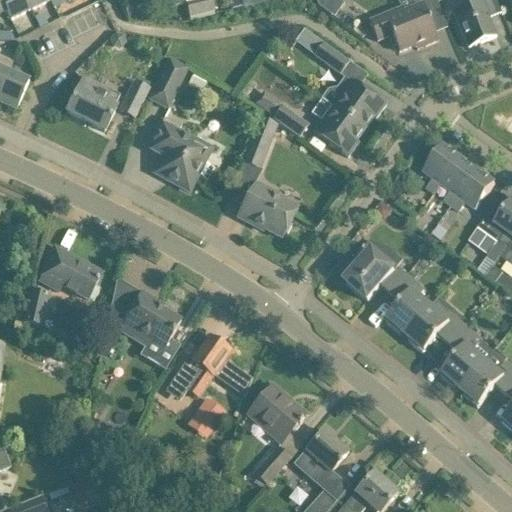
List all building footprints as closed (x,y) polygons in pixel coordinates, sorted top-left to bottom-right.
[(11,23),(57,0),(0,0),(0,104),(17,112),(29,84),(0,71),(0,16),(6,14),(11,23)] [(167,0),(170,10),(185,6),(183,0),(167,0)] [(183,0),(185,6),(187,5),(190,19),(214,14),(210,0),(183,0)] [(266,0),(241,0),(231,2),(233,9),(267,1),(266,0)] [(316,0),(318,7),(334,20),(344,6),(336,0),(335,0),(316,0)] [(468,51),(496,39),(489,21),(501,15),(494,0),(466,0),(470,8),(454,15),(468,51)] [(438,44),(423,6),(403,14),(401,10),(369,23),(377,44),(392,38),(399,55),(424,45),(425,49),(438,44)] [(43,16),(35,20),(40,30),(48,26),(43,16)] [(340,78),(349,65),(324,46),(314,59),(340,78)] [(168,111),(179,89),(188,71),(170,62),(161,80),(150,102),(168,111)] [(120,98),(85,80),(79,92),(76,98),(67,115),(105,134),(117,111),(114,109),(120,98)] [(350,85),(343,80),(337,89),(328,92),(321,101),(365,132),(373,121),(376,122),(386,108),(351,82),(350,85)] [(135,120),(149,92),(135,84),(121,113),(135,120)] [(263,94),(258,109),(274,115),(279,100),(263,94)] [(348,160),(359,145),(357,144),(365,132),(321,101),(311,115),(322,123),(313,135),(348,160)] [(300,141),(309,128),(283,109),(274,122),(300,141)] [(145,141),(155,120),(147,116),(137,137),(145,141)] [(207,181),(214,169),(205,164),(212,151),(179,134),(181,129),(164,120),(148,150),(164,159),(155,176),(189,194),(198,177),(207,181)] [(260,172),(277,127),(260,121),(243,166),(260,172)] [(435,197),(442,188),(461,161),(443,148),(424,174),(434,182),(427,191),(435,197)] [(452,209),(478,173),(461,161),(442,188),(451,194),(444,203),(452,209)] [(476,213),(484,202),(495,186),(478,173),(452,209),(460,214),(466,205),(476,213)] [(282,241),(298,211),(271,196),(272,194),(256,186),(238,220),(264,234),(265,231),(282,241)] [(479,231),(469,244),(488,257),(487,259),(477,273),(486,279),(493,269),(496,265),(500,260),(508,250),(511,244),(511,204),(511,205),(503,217),(494,210),(479,231)] [(434,222),(426,233),(431,237),(439,225),(434,222)] [(436,231),(431,237),(440,243),(447,234),(438,228),(436,231)] [(511,244),(508,250),(500,260),(511,268),(511,244)] [(395,274),(380,261),(365,248),(351,269),(358,274),(347,285),(369,304),(382,290),(391,297),(408,278),(398,270),(395,274)] [(96,289),(102,277),(55,251),(45,270),(47,272),(41,283),(60,293),(60,292),(55,290),(58,285),(89,302),(92,303),(99,291),(96,289)] [(493,269),(486,279),(497,287),(504,277),(493,269)] [(407,338),(431,309),(420,299),(425,293),(408,278),(391,297),(401,306),(386,323),(400,336),(402,334),(407,338)] [(26,311),(23,327),(25,327),(44,331),(51,297),(30,293),(26,311)] [(164,352),(171,341),(181,324),(154,307),(156,304),(142,295),(123,327),(164,352)] [(465,329),(437,304),(431,309),(407,338),(411,342),(409,344),(424,356),(439,339),(449,348),(465,329)] [(15,324),(13,334),(21,335),(23,326),(15,324)] [(461,392),(486,364),(494,354),(465,329),(449,348),(459,357),(440,378),(455,390),(457,388),(461,392)] [(188,363),(167,394),(180,403),(187,393),(198,401),(213,380),(245,402),(252,381),(225,363),(231,353),(210,338),(198,355),(191,365),(188,363)] [(498,374),(486,364),(495,354),(494,354),(486,364),(461,392),(466,396),(464,398),(478,411),(497,390),(507,398),(511,392),(511,369),(506,364),(498,374)] [(291,408),(271,391),(247,419),(280,448),(298,427),(299,429),(302,425),(301,424),(306,418),(292,406),(291,408)] [(511,392),(507,398),(511,403),(511,412),(502,424),(511,433),(511,392)] [(210,436),(225,416),(208,403),(194,423),(189,429),(206,441),(210,435),(210,436)] [(113,461),(124,432),(97,422),(86,450),(113,461)] [(308,478),(325,493),(338,504),(349,491),(331,475),(349,455),(324,434),(306,455),(296,467),(308,478)] [(0,475),(11,471),(2,447),(0,447),(0,475)] [(263,492),(289,461),(277,451),(255,476),(259,480),(255,484),(263,492)] [(364,511),(367,509),(370,511),(383,511),(397,497),(373,476),(343,510),(344,511),(342,511),(364,511)] [(330,511),(338,504),(325,493),(308,511),(330,511)] [(45,511),(41,500),(9,511),(45,511)]
